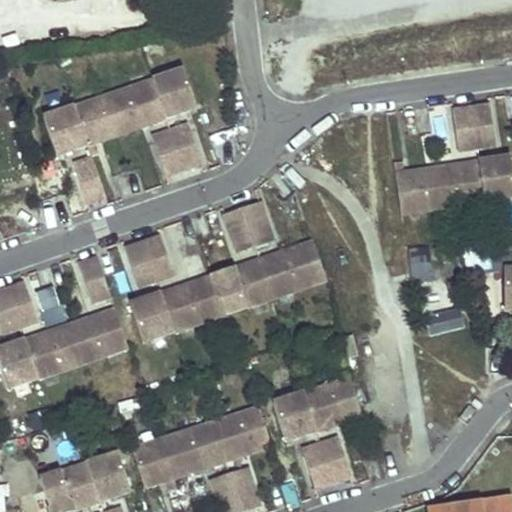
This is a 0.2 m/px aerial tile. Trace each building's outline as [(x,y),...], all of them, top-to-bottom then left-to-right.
[(0,32),(0,52),(19,51),(18,31),(0,32)] [(181,72),(46,117),(58,156),(194,110),(181,72)] [(460,110),(442,113),(448,155),(466,152),(460,110)] [(442,113),(423,116),(429,158),(448,155),(442,113)] [(187,125),(169,131),(183,172),(200,166),(187,125)] [(169,131),(151,137),(165,178),(183,172),(169,131)] [(92,157),(74,163),(88,204),(106,198),(92,157)] [(511,157),(395,175),(400,215),(511,198),(511,157)] [(261,204),(243,210),(257,250),(274,244),(261,204)] [(243,210),(225,216),(239,256),(257,250),(243,210)] [(162,237),(145,243),(158,283),(176,277),(162,237)] [(145,243),(127,249),(140,289),(158,283),(145,243)] [(327,282),(313,243),(133,304),(147,344),(327,282)] [(431,249),(408,250),(409,284),(432,284),(431,249)] [(491,254),(471,255),(471,271),(492,270),(491,254)] [(99,258),(82,264),(95,305),(113,299),(99,258)] [(440,296),(455,297),(456,278),(441,277),(440,296)] [(27,283),(9,289),(23,329),(41,323),(27,283)] [(53,288),(32,295),(45,332),(66,325),(53,288)] [(9,289),(0,292),(0,320),(5,335),(23,329),(9,289)] [(117,310),(0,349),(0,356),(11,390),(130,349),(117,310)] [(431,336),(463,330),(460,310),(428,315),(431,336)] [(349,379),(275,403),(288,441),(362,417),(349,379)] [(259,409),(140,447),(152,485),(271,447),(259,409)] [(22,440),(0,448),(0,451),(15,487),(38,478),(22,440)] [(341,445),(323,451),(334,485),(352,478),(341,445)] [(323,451),(305,457),(316,490),(334,485),(323,451)] [(124,452),(42,479),(52,511),(71,511),(136,491),(124,452)] [(249,475),(231,481),(241,511),(248,511),(260,508),(249,475)] [(241,511),(231,481),(214,486),(221,511),(241,511)] [(428,511),(511,511),(511,497),(428,511)]
